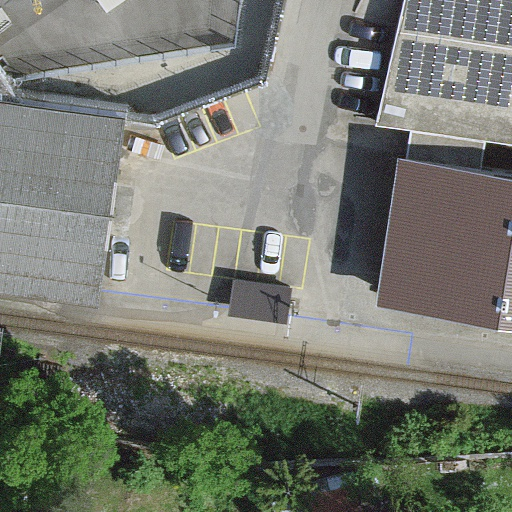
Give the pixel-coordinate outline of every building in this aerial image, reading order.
[(511,0),(406,0),(386,111),(416,117),(487,129),(511,133),(511,0)] [(0,82),(19,84),(11,73),(0,56),(0,82)] [(0,276),(96,289),(108,193),(119,110),(120,97),(19,84),(0,82),(0,276)] [(402,148),(379,291),(511,312),(511,163),(482,158),(487,129),(416,117),(410,149),(402,148)] [(235,279),(231,304),(286,312),(289,287),(235,279)] [(299,489),(306,511),(364,511),(369,511),(356,471),(299,489)]
